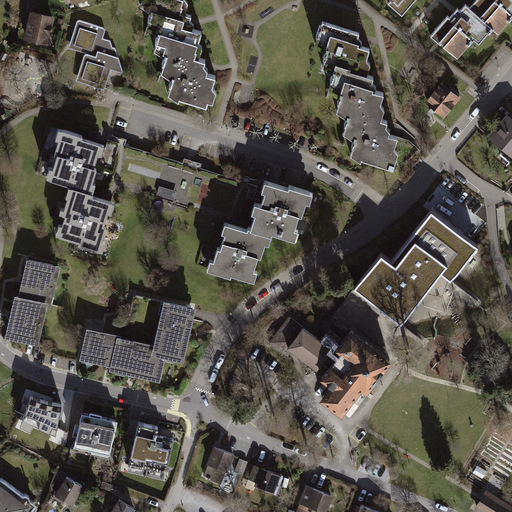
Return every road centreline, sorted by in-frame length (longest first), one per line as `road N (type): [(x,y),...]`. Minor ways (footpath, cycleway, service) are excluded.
road 1 (residential): [(390,217),(245,317),(216,355),(197,410)]
road 2 (residential): [(138,113),(330,174),(390,217)]
road 3 (residential): [(440,511),(197,410)]
road 4 (residential): [(0,349),(23,367),(197,410)]
